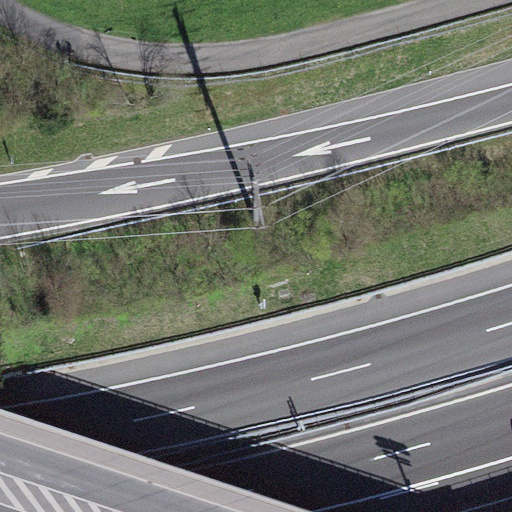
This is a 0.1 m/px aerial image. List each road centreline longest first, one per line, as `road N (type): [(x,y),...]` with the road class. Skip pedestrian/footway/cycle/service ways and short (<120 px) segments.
road 1 (motorway): [(511,320),(331,372),(0,447)]
road 2 (motorway): [(511,102),(243,165),(0,210)]
road 3 (residential): [(0,10),(24,26),(135,59),(262,54),(468,0)]
road 4 (motorway): [(166,511),(511,421)]
